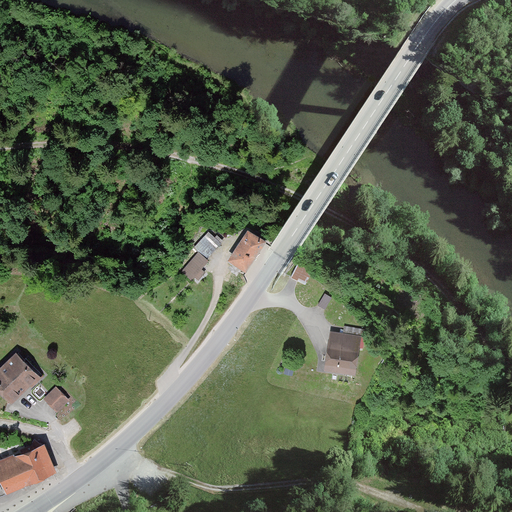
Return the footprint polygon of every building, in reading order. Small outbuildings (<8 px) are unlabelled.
[(227,258),(246,271),(267,240),(248,227),(227,258)] [(181,272),(191,281),(208,260),(207,259),(220,244),(207,233),(193,249),(198,253),(181,272)] [(312,271),(298,263),(291,277),(305,284),(312,271)] [(325,293),(318,305),(325,309),(332,297),(325,293)] [(330,331),(324,370),(356,375),(359,350),(362,351),(365,330),(345,327),(344,333),(330,331)] [(38,376),(14,352),(0,365),(0,394),(9,404),(38,376)] [(294,369),(285,367),(283,373),(292,376),(294,369)] [(66,399),(54,387),(42,399),(54,410),(66,399)] [(0,493),(55,472),(43,442),(0,459),(0,493)]
